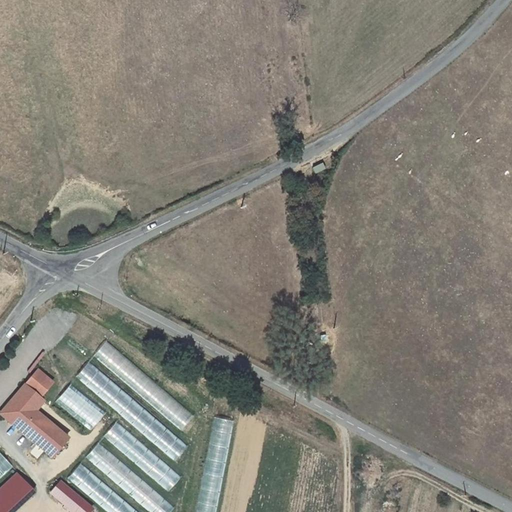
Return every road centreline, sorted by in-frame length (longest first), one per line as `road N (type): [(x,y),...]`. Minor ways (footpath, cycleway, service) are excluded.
road 1 (tertiary): [(60,272),(332,139),(469,39),(503,0)]
road 2 (tertiary): [(511,508),(60,272)]
